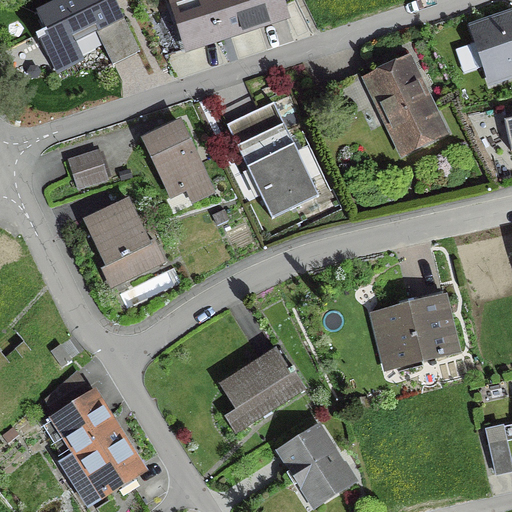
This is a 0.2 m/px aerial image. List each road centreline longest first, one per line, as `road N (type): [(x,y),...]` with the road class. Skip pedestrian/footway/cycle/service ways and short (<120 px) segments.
road 1 (residential): [(454,0),(0,151)]
road 2 (residential): [(511,209),(306,256),(229,289),(116,366)]
road 3 (residential): [(116,366),(83,326),(11,183)]
road 4 (residential): [(194,487),(116,366)]
